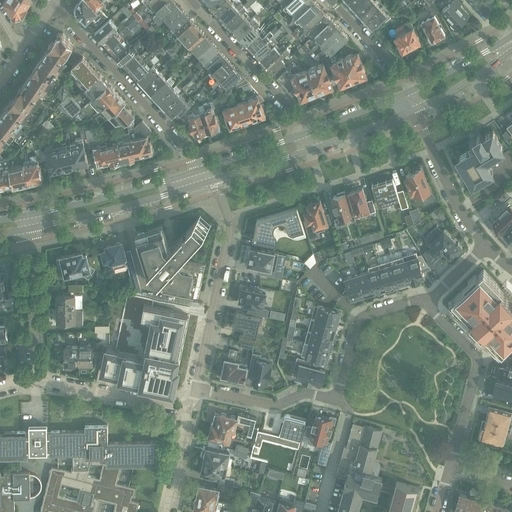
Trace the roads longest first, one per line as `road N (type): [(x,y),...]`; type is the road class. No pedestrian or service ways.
road 1 (residential): [(195,390),(273,405),(303,393),(333,401),(360,318),(425,298)]
road 2 (residential): [(201,170),(53,5)]
road 3 (residential): [(425,298),(476,357),(451,467)]
road 4 (secondary): [(201,170),(26,215)]
road 5 (residential): [(190,0),(301,121),(304,134)]
road 6 (residential): [(34,381),(189,410)]
road 7 (residential): [(414,110),(453,199),(486,246)]
road 8 (residential): [(124,207),(145,287),(214,300)]
road 9 (residential): [(28,229),(34,381)]
road 10 (residential): [(214,300),(230,228),(211,182)]
road 11 (residential): [(410,92),(329,0)]
